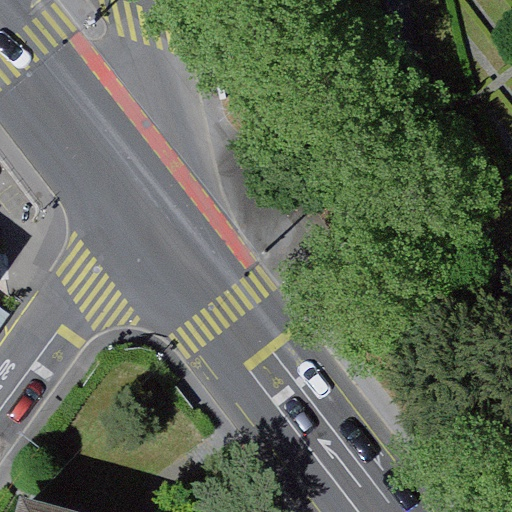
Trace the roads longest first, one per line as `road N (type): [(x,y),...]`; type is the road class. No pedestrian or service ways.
road 1 (secondary): [(147,214),(374,511)]
road 2 (residential): [(0,417),(147,214)]
road 3 (secondary): [(0,40),(147,214)]
road 4 (residential): [(147,214),(155,89),(134,19),(120,0)]
